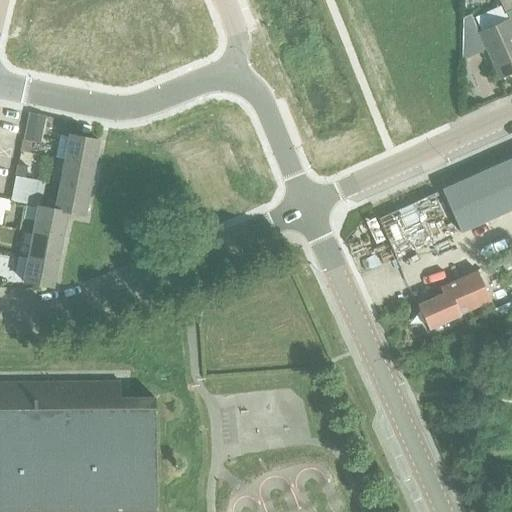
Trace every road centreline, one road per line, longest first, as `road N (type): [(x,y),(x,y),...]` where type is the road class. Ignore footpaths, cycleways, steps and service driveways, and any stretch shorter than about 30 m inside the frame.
road 1 (unclassified): [(441,511),(306,206)]
road 2 (residential): [(306,206),(110,296),(0,311)]
road 3 (residential): [(0,83),(116,106),(228,76)]
road 4 (residential): [(511,114),(306,206)]
road 5 (residential): [(306,206),(273,123),(246,86),(228,76)]
